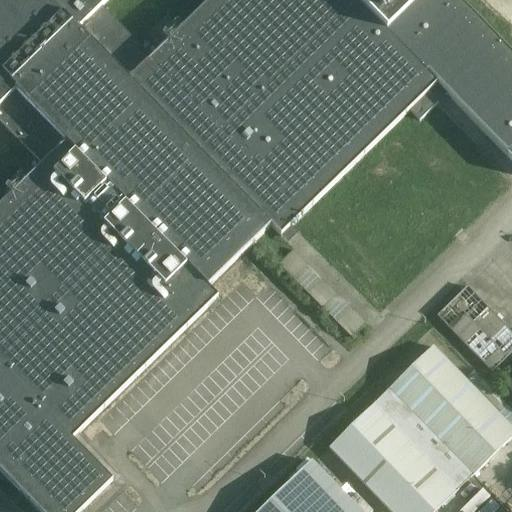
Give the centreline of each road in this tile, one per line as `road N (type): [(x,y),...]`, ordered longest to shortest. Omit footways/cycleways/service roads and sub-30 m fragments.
road 1 (unclassified): [(205,511),(511,212)]
road 2 (unknown): [(335,384),(277,325),(247,319),(122,448),(134,478),(166,511)]
